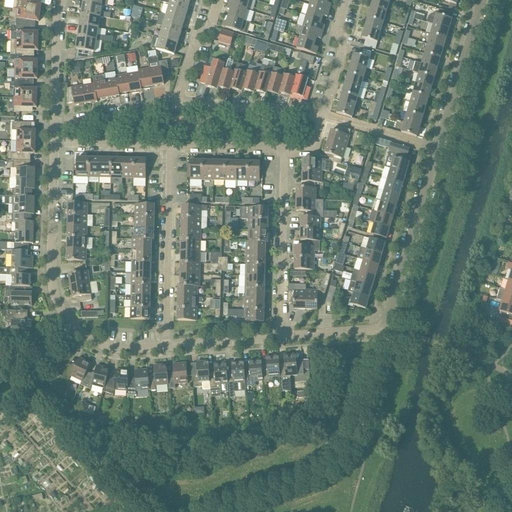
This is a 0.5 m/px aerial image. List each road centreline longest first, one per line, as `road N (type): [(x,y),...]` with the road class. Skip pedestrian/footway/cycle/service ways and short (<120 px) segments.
road 1 (residential): [(166,344),(170,146)]
road 2 (residential): [(279,335),(282,150)]
road 3 (residential): [(72,324),(50,275),(55,144)]
road 4 (residential): [(386,326),(438,150)]
road 5 (residential): [(438,150),(482,0)]
road 6 (residential): [(323,115),(173,106)]
road 7 (residential): [(55,126),(63,0)]
road 8 (residential): [(323,115),(346,43),(335,27),(343,0)]
